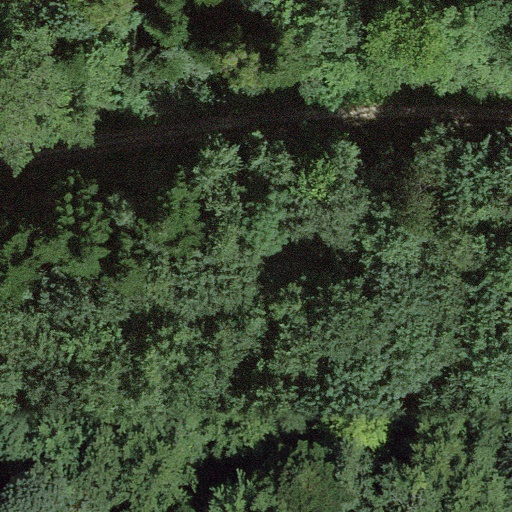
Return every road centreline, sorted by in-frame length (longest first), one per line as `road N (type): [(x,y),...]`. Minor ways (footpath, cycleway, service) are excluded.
road 1 (track): [(511,375),(83,253),(0,178)]
road 2 (track): [(511,122),(305,118),(0,154)]
